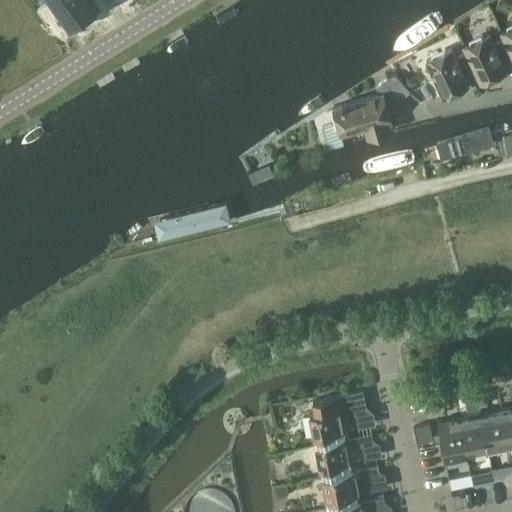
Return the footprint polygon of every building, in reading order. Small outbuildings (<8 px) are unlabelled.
[(41,0),(61,30),(109,0),(41,0)] [(511,26),(502,31),(505,37),(511,52),(511,26)] [(467,51),(479,76),(481,81),(505,70),(506,72),(511,68),(511,52),(505,37),(494,42),(490,33),(464,45),(467,51)] [(468,82),(479,76),(467,51),(456,56),(452,47),(427,59),(443,95),(469,83),(468,82)] [(390,102),(393,106),(411,90),(396,72),(387,76),(377,85),(379,92),(334,105),(342,132),(365,125),(368,136),(391,129),(388,119),(392,118),(387,103),(390,102)] [(489,125),(436,142),(441,159),(494,142),(489,125)] [(507,153),(508,156),(511,154),(511,133),(503,135),(504,139),(496,141),(499,155),(507,153)] [(418,165),(413,148),(322,173),(326,190),(344,185),(345,187),(371,181),(370,178),(418,165)] [(249,171),(253,180),(261,176),(259,171),(253,169),(249,171)] [(227,203),(158,219),(161,235),(230,219),(227,203)] [(316,410),(310,411),(317,443),(349,437),(349,436),(345,415),(364,411),(367,406),(364,389),(314,398),(316,410)] [(486,391),(478,392),(480,404),(488,403),(486,391)] [(469,414),(460,415),(468,453),(489,449),(482,411),(480,404),(478,392),(466,395),(469,414)] [(437,413),(445,411),(443,399),(435,401),(437,413)] [(511,405),(503,407),(510,444),(511,443),(511,405)] [(503,407),(482,411),(489,449),(510,444),(503,407)] [(460,415),(439,420),(446,457),(468,453),(460,415)] [(430,422),(414,425),(420,449),(420,450),(435,446),(430,422)] [(349,437),(317,443),(323,475),(355,468),(351,446),(370,442),(373,437),(372,432),(349,436),(349,437)] [(355,468),(323,475),(329,506),(361,500),(361,499),(357,478),(377,474),(380,469),(379,463),(355,468)] [(511,466),(501,468),(502,477),(511,475),(511,474),(511,466)] [(494,478),(502,477),(501,468),(493,470),(494,478)] [(451,473),(452,484),(474,481),(473,470),(451,473)] [(289,493),(287,483),(275,485),(275,489),(276,492),(277,496),(289,493)] [(330,511),(363,511),(363,510),(383,505),(386,500),(385,494),(361,499),(361,500),(329,506),(330,511)]
